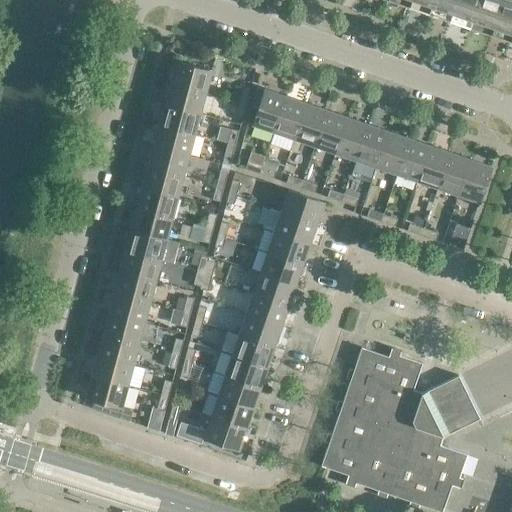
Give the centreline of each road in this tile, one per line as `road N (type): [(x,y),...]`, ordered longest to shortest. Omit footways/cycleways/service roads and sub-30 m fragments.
road 1 (residential): [(31,404),(245,477),(280,475),(359,257),(511,307)]
road 2 (residential): [(31,404),(138,0)]
road 3 (tertiary): [(511,110),(184,0)]
